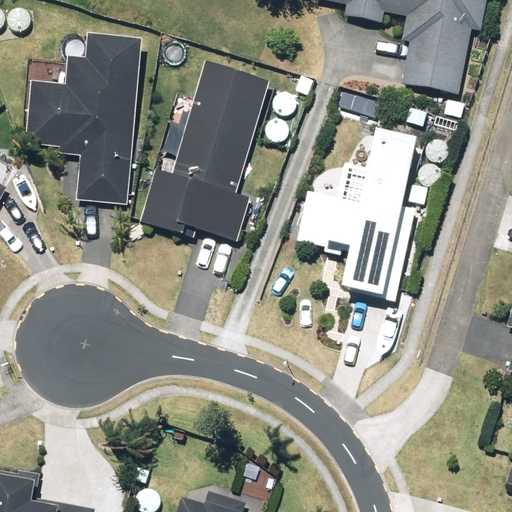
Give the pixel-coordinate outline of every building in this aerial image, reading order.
[(317,0),(317,4),(350,11),(347,21),(385,29),(387,18),(407,22),(402,45),(413,47),(404,89),(459,100),(473,36),(481,38),(488,0),(317,0)] [(23,13),(17,12),(11,18),(8,25),(13,33),(20,36),(25,35),(31,31),(33,24),(31,17),(23,13)] [(1,36),(0,36),(0,65),(12,62),(1,36)] [(80,205),(130,210),(146,48),(94,43),(91,67),(73,67),(71,93),(37,90),(29,150),(63,154),(62,159),(83,162),(80,205)] [(271,80),(209,62),(174,179),(158,175),(141,229),(187,243),(192,235),(238,244),(252,204),(237,194),(271,80)] [(309,97),(314,82),(302,78),(298,93),(309,97)] [(293,97),(288,96),(281,98),(277,102),(276,109),(278,117),(286,120),(294,117),(299,109),(296,102),(293,97)] [(466,108),(449,103),(446,114),(463,121),(466,108)] [(430,119),(413,112),(407,125),(425,132),(430,119)] [(281,122),(276,123),(269,127),(268,133),(270,142),(277,146),(287,143),(292,135),(290,129),(287,124),(281,122)] [(441,144),(438,143),(435,144),(430,146),(427,153),(429,162),(438,166),(447,165),(451,157),(449,148),(441,144)] [(425,151),(381,144),(366,212),(342,210),(341,205),(311,200),(301,247),(327,254),(327,257),(344,262),(346,257),(355,260),(349,300),(390,308),(397,307),(418,216),(411,214),(425,151)] [(434,167),(429,167),(422,172),(420,179),(422,188),(431,192),(437,190),(442,185),(443,176),(438,168),(434,167)] [(0,213),(11,192),(0,186),(0,213)] [(88,511),(70,508),(65,511),(45,511),(38,511),(42,490),(43,480),(0,475),(0,511),(88,511)] [(157,494),(149,493),(140,496),(137,503),(139,511),(160,511),(163,507),(163,499),(157,494)] [(244,511),(247,506),(208,495),(205,507),(187,502),(183,511),(244,511)]
